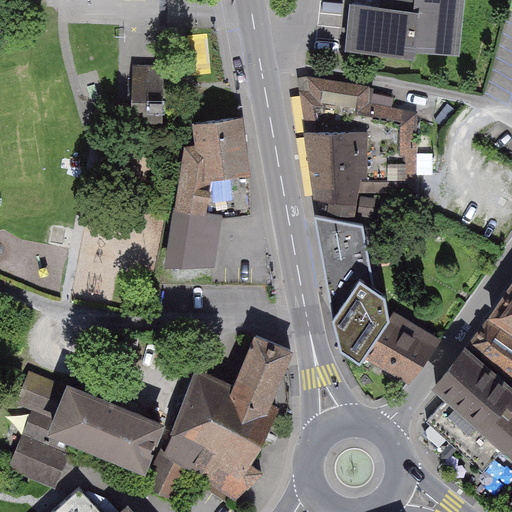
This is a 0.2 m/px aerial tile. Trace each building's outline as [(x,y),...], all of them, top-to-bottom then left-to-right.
[(465,0),(384,0),(384,7),(354,5),(351,46),(462,54),(465,0)] [(134,71),(133,121),(163,122),(164,71),(134,71)] [(304,93),(309,132),(367,131),(366,175),(361,175),(358,189),(413,190),(414,174),(433,174),(432,153),(415,153),(415,120),(367,110),(367,87),(311,78),(315,95),(304,93)] [(249,172),(241,116),(197,124),(199,147),(187,149),(178,207),(219,214),(246,214),(249,172)] [(367,131),(309,132),(320,208),(353,214),(358,189),(361,175),(366,175),(367,131)] [(377,294),(364,223),(314,214),(335,321),(337,334),(342,347),(360,360),(366,354),(391,317),(386,293),(377,294)] [(511,287),(494,314),(511,326),(511,287)] [(436,345),(391,317),(366,354),(410,380),(436,345)] [(511,336),(489,319),(471,343),(511,377),(511,336)] [(188,467),(235,499),(262,472),(250,464),(278,407),(269,404),(291,349),(257,335),(235,386),(197,368),(165,452),(145,485),(173,498),(188,467)] [(483,470),(505,446),(511,452),(511,410),(508,408),(511,403),(511,389),(467,349),(437,385),(449,396),(428,421),(483,470)] [(18,401),(37,409),(13,467),(56,485),(76,437),(54,428),(70,390),(30,373),(18,401)] [(72,386),(70,390),(54,428),(76,437),(143,465),(161,422),(72,386)] [(129,511),(128,510),(125,511),(103,511),(80,486),(51,511),(129,511)]
